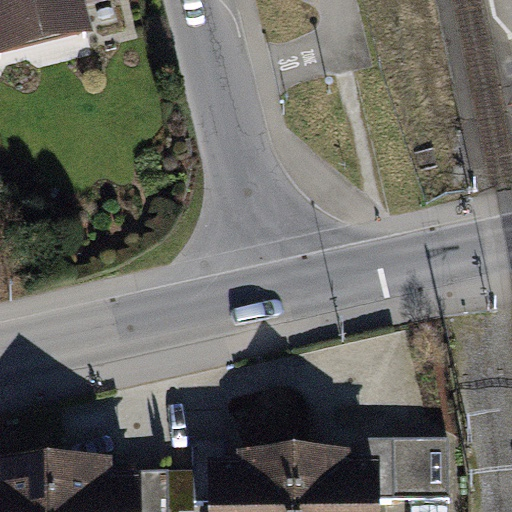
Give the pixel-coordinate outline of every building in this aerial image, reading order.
[(0,0),(0,39),(81,20),(77,3),(89,0),(0,0)] [(332,465),(293,466),(294,511),(374,511),(374,504),(410,504),(410,511),(447,511),(448,504),(450,503),(448,442),(361,443),(362,474),(332,475),(332,465)] [(294,511),(293,466),(254,466),(255,476),(226,477),(226,445),(193,445),(194,475),(194,506),(214,506),(214,511),(294,511)] [(194,511),(194,506),(194,475),(169,476),(169,511),(194,511)] [(104,477),(48,477),(48,511),(169,511),(169,476),(133,476),(133,493),(104,494),(104,477)] [(48,511),(48,477),(0,477),(0,511),(48,511)]
